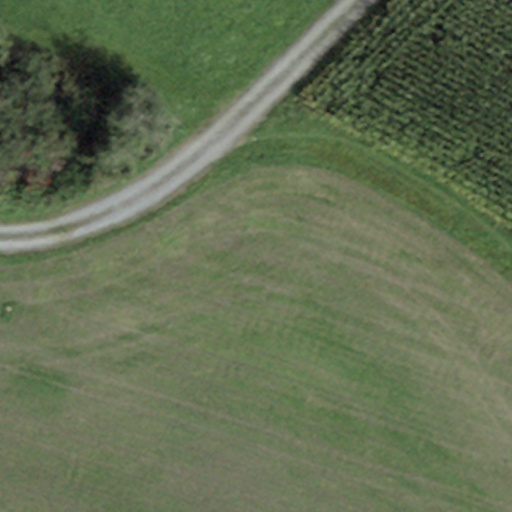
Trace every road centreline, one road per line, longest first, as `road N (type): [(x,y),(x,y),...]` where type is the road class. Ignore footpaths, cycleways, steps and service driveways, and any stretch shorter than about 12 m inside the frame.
road 1 (track): [(0,241),(62,246),(170,189),(366,0)]
road 2 (track): [(511,225),(347,131),(258,102)]
